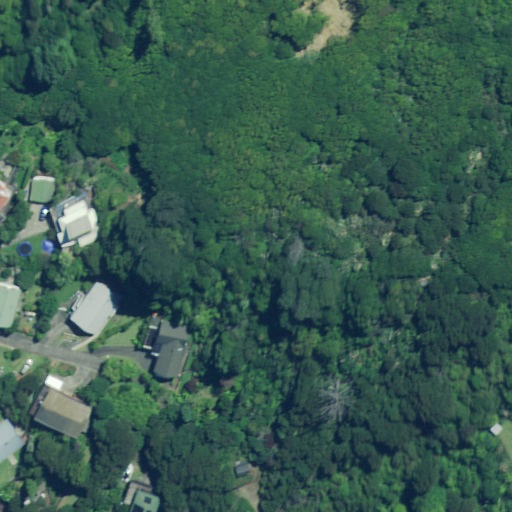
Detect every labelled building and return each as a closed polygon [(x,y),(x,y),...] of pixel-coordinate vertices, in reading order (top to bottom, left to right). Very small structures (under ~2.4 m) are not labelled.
[(53,180),(33,177),(31,198),(51,200),(53,180)] [(0,206),(10,195),(0,186),(0,206)] [(90,219),(84,196),(65,202),(52,205),(62,241),(75,237),(72,224),(90,219)] [(110,313),(113,314),(120,305),(118,303),(125,294),(97,275),(71,313),(98,331),(110,313)] [(21,285),(0,279),(0,321),(11,324),(21,285)] [(192,323),(164,316),(161,327),(149,324),(145,343),(161,347),(156,367),(180,372),(192,323)] [(59,387),(64,376),(50,372),(46,379),(50,382),(34,411),(79,435),(94,407),(59,387)] [(0,460),(25,442),(8,419),(0,425),(0,460)] [(249,472),(246,459),(232,462),(235,475),(249,472)] [(161,492),(140,484),(129,511),(158,511),(159,511),(154,510),(161,492)] [(41,487),(29,498),(36,505),(48,494),(41,487)]
